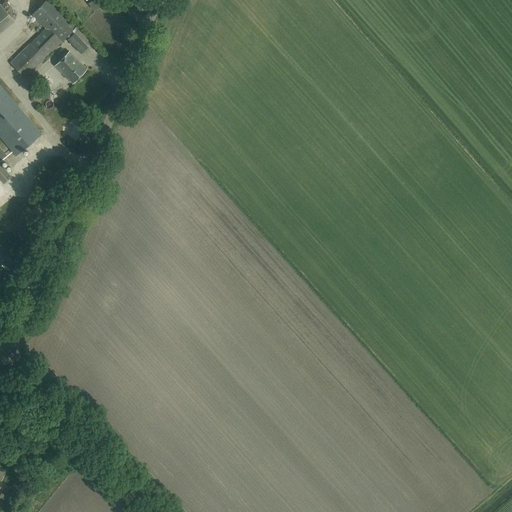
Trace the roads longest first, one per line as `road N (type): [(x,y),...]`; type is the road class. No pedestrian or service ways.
road 1 (unclassified): [(7,354),(161,0)]
road 2 (unclassified): [(159,511),(7,354)]
